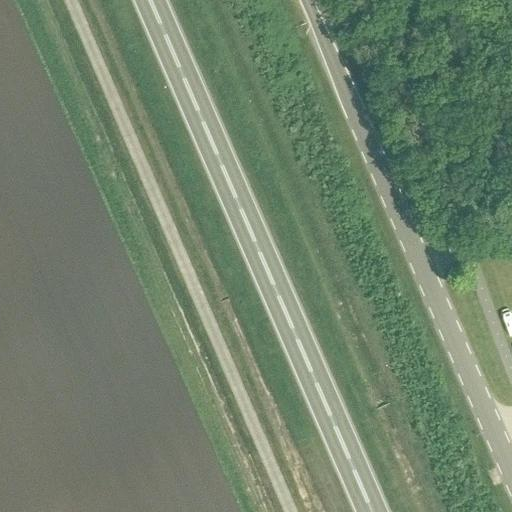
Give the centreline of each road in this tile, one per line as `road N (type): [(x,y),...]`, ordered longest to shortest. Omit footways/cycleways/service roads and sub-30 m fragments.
road 1 (trunk): [(371,511),(149,0)]
road 2 (track): [(290,511),(69,0)]
road 3 (tertiary): [(305,0),(511,475)]
